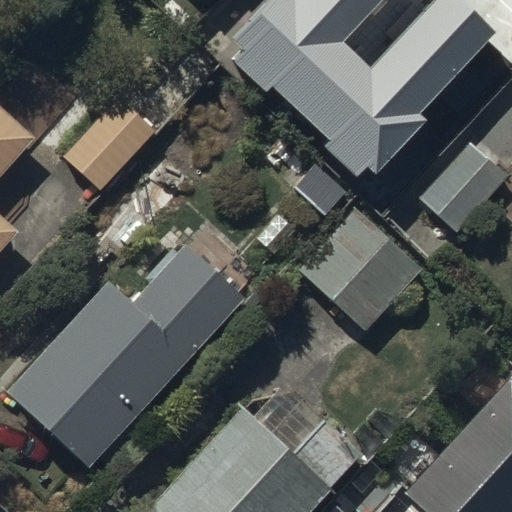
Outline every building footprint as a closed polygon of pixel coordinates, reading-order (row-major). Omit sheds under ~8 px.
[(381,0),(266,0),(230,38),(240,48),(231,57),(269,93),(274,87),(330,140),(326,145),(358,176),(368,165),(376,172),(426,120),(417,112),(493,33),(457,0),(436,0),(370,70),(341,42),(381,0)] [(152,122),(114,87),(59,147),(97,181),(152,122)] [(0,96),(0,230),(10,220),(0,211),(0,157),(30,124),(0,96)] [(503,169),(464,134),(415,189),(453,224),(503,169)] [(149,136),(82,211),(122,247),(189,171),(149,136)] [(418,261),(349,199),(292,262),(361,324),(418,261)] [(0,378),(84,456),(241,285),(182,230),(127,290),(102,267),(0,378)] [(511,375),(503,367),(396,483),(427,511),(506,511),(511,506),(511,375)] [(296,511),(360,443),(279,370),(250,402),(238,391),(136,502),(146,511),(296,511)]
